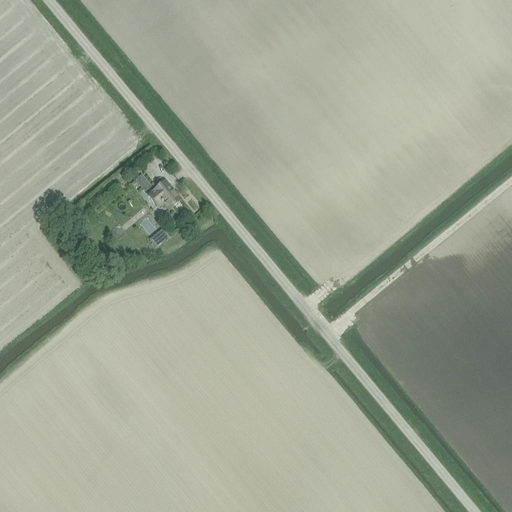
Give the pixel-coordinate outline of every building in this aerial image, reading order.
[(131,166),(124,171),(127,175),(134,170),(131,166)] [(136,182),(145,193),(151,188),(142,177),(136,182)] [(182,203),(174,192),(166,184),(149,198),(159,209),(164,205),(170,212),(182,203)] [(161,231),(157,235),(164,243),(168,239),(161,231)] [(290,328),(289,336),(299,336),(300,329),(290,328)]
